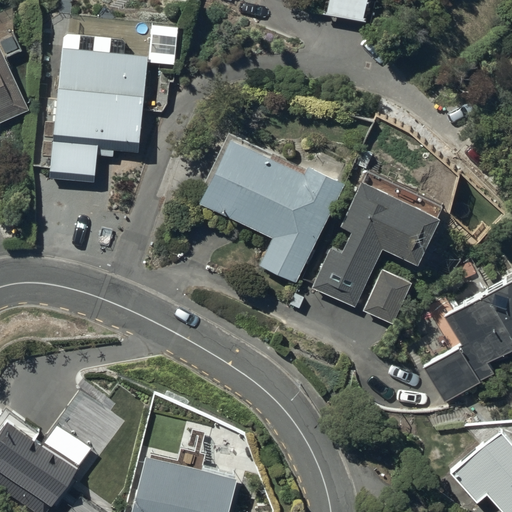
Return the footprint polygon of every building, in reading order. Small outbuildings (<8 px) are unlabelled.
[(325,0),(323,11),(359,18),(363,0),(325,0)] [(114,148),(140,149),(144,91),(146,91),(148,51),(125,50),(126,35),(63,31),(59,83),(57,83),(53,137),(52,137),(49,176),(96,179),(98,153),(113,154),(114,148)] [(0,44),(0,119),(28,107),(0,44)] [(232,129),(198,199),(272,234),(259,262),(295,279),(304,261),(309,263),(316,247),(312,245),(344,178),(308,161),(306,165),(232,129)] [(331,242),(312,285),(356,304),(382,244),(417,259),(429,232),(438,236),(446,218),(436,214),(442,200),(367,167),(363,175),(361,174),(340,220),(351,225),(342,246),(331,242)] [(412,277),(382,264),(362,307),(392,321),(412,277)] [(461,340),(422,364),(445,401),(494,371),(486,359),(511,343),(511,270),(444,312),(461,340)] [(7,414),(0,422),(0,482),(39,511),(42,511),(77,467),(7,414)] [(511,511),(511,437),(501,424),(450,469),(477,500),(487,491),(504,511),(511,511)] [(226,511),(236,472),(146,450),(130,511),(226,511)] [(108,511),(81,492),(65,511),(108,511)]
